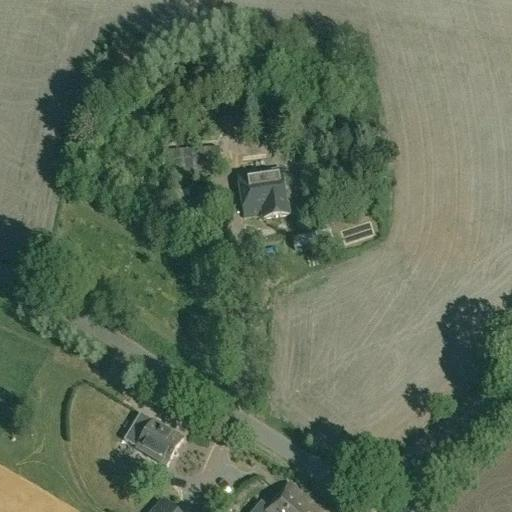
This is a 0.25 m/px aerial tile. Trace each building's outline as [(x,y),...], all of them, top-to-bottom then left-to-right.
[(222,169),(221,148),(168,153),(170,174),(222,169)] [(281,172),(238,178),(244,217),(263,214),(264,220),(287,217),(281,172)] [(104,381),(66,419),(76,429),(71,434),(90,452),(98,444),(108,454),(133,428),(118,414),(128,404),(104,381)] [(162,415),(149,434),(179,454),(192,435),(162,415)] [(319,511),(289,486),(266,511),(319,511)]
